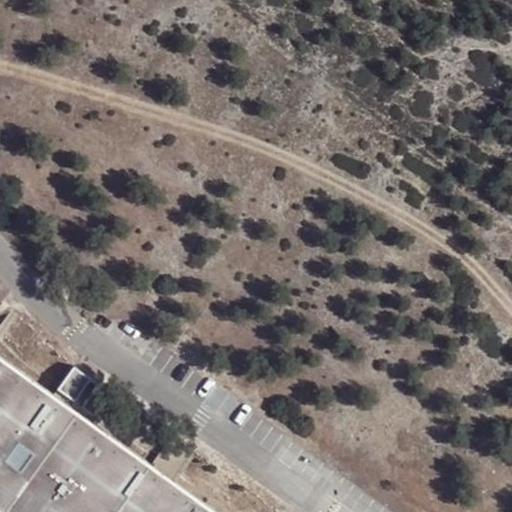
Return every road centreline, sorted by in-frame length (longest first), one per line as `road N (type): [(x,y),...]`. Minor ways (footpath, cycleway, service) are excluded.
road 1 (track): [(511,310),(460,253),(274,151),(0,66)]
road 2 (unclassified): [(0,257),(75,329),(333,511)]
